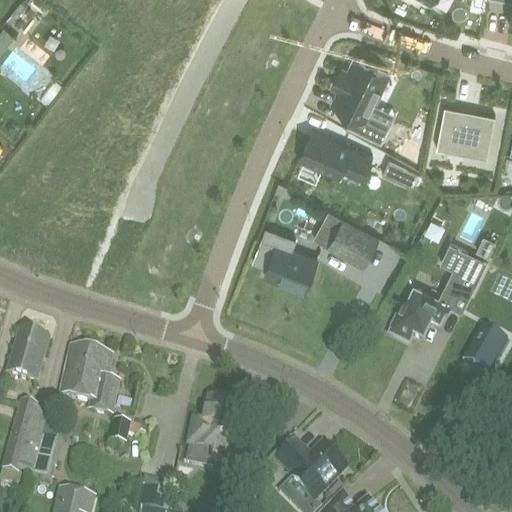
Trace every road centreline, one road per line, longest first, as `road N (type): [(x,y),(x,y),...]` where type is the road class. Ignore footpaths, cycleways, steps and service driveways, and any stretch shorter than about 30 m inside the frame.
road 1 (residential): [(338,10),(248,182),(191,341)]
road 2 (secondary): [(468,511),(429,471),(322,394),(191,341)]
road 3 (residential): [(233,0),(133,212)]
road 4 (secondary): [(191,341),(0,272)]
road 5 (residential): [(511,69),(376,30),(338,10)]
